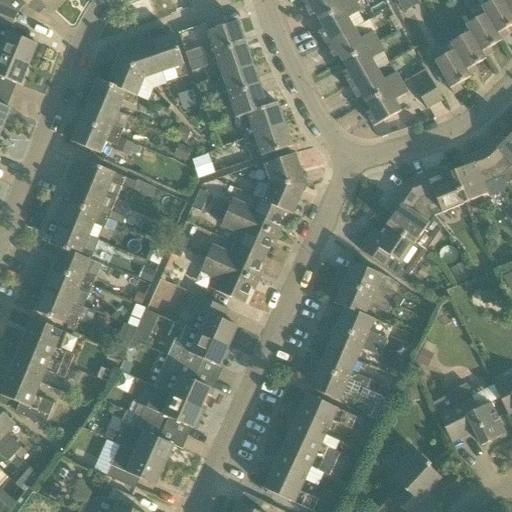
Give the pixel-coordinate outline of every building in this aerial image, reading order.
[(52,13),(64,0),(19,0),(28,8),(31,4),(37,10),(42,11),(46,7),(52,13)] [(355,1),(356,0),(309,0),(303,3),(311,17),(315,14),(320,21),(355,1)] [(397,0),(400,9),(418,3),(417,0),(397,0)] [(492,0),(481,7),(484,13),(485,13),(497,35),(498,34),(511,26),(511,15),(503,0),(492,0)] [(511,0),(503,0),(511,15),(511,0)] [(319,32),(327,45),(355,29),(349,18),(361,11),(355,1),(320,21),(324,29),(319,32)] [(0,53),(29,66),(38,45),(10,34),(18,12),(0,6),(0,53)] [(465,25),(469,31),(482,53),(482,52),(502,41),(498,34),(497,35),(485,13),(484,13),(465,25)] [(201,49),(204,57),(245,44),(238,22),(208,33),(212,46),(201,49)] [(355,29),(327,45),(334,58),(339,55),(343,63),(379,43),(373,32),(360,39),(355,29)] [(449,43),(454,50),(466,71),(467,71),(486,59),(482,52),(482,53),(469,31),(449,43)] [(174,35),(152,42),(162,73),(174,69),(178,79),(187,76),(174,35)] [(152,42),(121,53),(144,79),(162,73),(152,42)] [(343,73),(350,86),(378,71),(372,60),(384,53),(379,43),(343,63),(347,70),(343,73)] [(252,65),(245,44),(204,57),(207,67),(218,63),(222,75),(252,65)] [(201,48),(185,53),(186,54),(189,63),(204,57),(201,49),(201,48)] [(434,61),(450,89),(471,78),(467,71),(466,71),(454,50),(434,61)] [(0,77),(21,86),(29,66),(0,53),(0,77)] [(108,84),(107,84),(137,96),(144,79),(121,53),(108,84)] [(204,57),(189,63),(192,72),(207,67),(204,57)] [(260,86),(252,65),(222,75),(226,88),(216,92),(218,100),(260,86)] [(362,96),(367,104),(402,84),(396,73),(383,81),(378,71),(350,86),(358,99),(362,96)] [(133,106),(137,96),(107,84),(108,84),(97,79),(88,101),(118,113),(123,101),(133,106)] [(427,110),(443,101),(431,79),(415,88),(427,110)] [(402,84),(367,104),(371,111),(366,114),(373,128),(401,112),(394,102),(407,94),(402,84)] [(218,100),(222,109),(232,106),(236,117),(267,107),(260,86),(218,100)] [(179,94),(184,110),(199,105),(195,90),(179,94)] [(88,101),(80,122),(120,138),(123,129),(113,125),(118,113),(88,101)] [(278,103),(267,107),(236,117),(240,127),(250,123),(254,136),(285,125),(278,103)] [(0,129),(2,130),(11,110),(0,105),(0,129)] [(120,138),(80,122),(71,142),(101,155),(106,142),(116,147),(120,138)] [(285,125),(254,136),(259,148),(248,152),(251,161),(292,147),(285,125)] [(486,156),(501,178),(506,186),(511,180),(511,134),(507,139),(501,133),(491,143),(496,147),(486,156)] [(116,147),(114,151),(129,157),(134,144),(120,138),(116,147)] [(179,145),(174,158),(188,163),(192,150),(179,145)] [(209,155),(194,161),(200,179),(216,173),(209,155)] [(272,184),(306,186),(295,155),(265,165),(272,184)] [(462,169),(452,173),(465,204),(488,195),(484,185),(501,178),(486,156),(474,161),(472,156),(459,161),(462,169)] [(117,199),(122,187),(126,178),(86,162),(77,182),(117,199)] [(434,217),(465,204),(452,173),(442,177),(439,169),(426,174),(428,180),(410,187),(434,217)] [(117,199),(77,182),(68,203),(108,220),(117,199)] [(137,182),(134,191),(152,198),(156,189),(137,182)] [(286,212),(292,215),(306,186),(272,184),(264,202),(286,212)] [(393,216),(387,225),(415,244),(434,217),(410,187),(399,204),(394,200),(387,211),(393,216)] [(201,190),(197,200),(206,204),(210,194),(201,190)] [(275,235),(286,212),(264,202),(256,198),(252,208),(233,200),(227,214),(275,235)] [(202,213),(206,204),(197,200),(193,209),(202,213)] [(60,224),(89,237),(95,224),(105,228),(108,220),(68,203),(60,224)] [(275,235),(227,214),(222,226),(240,234),(235,245),(265,258),(275,235)] [(89,237),(60,224),(51,245),(61,250),(61,249),(91,261),(95,252),(85,248),(89,237)] [(360,251),(405,282),(425,253),(414,246),(415,244),(387,225),(381,234),(374,229),(366,241),(371,244),(365,253),(360,250),(360,251)] [(176,246),(185,250),(189,241),(180,236),(176,246)] [(265,258),(235,245),(231,254),(213,246),(207,260),(255,281),(265,258)] [(181,259),(185,250),(176,246),(172,255),(181,259)] [(53,270),(93,287),(97,277),(101,265),(91,261),(61,249),(61,250),(53,270)] [(207,260),(201,272),(200,271),(195,282),(244,304),(255,281),(207,260)] [(465,263),(452,270),(459,284),(473,277),(465,263)] [(336,280),(392,304),(396,295),(377,288),(382,275),(354,264),(348,276),(339,272),(336,280)] [(93,287),(53,270),(44,291),(74,303),(79,291),(89,295),(93,287)] [(336,305),(345,309),(374,321),(375,320),(365,316),(370,305),(388,313),(392,304),(336,280),(332,289),(341,293),(336,305)] [(74,303),(44,291),(35,312),(75,328),(79,319),(69,315),(74,303)] [(196,313),(189,329),(228,347),(238,327),(224,321),(229,310),(195,295),(189,310),(196,313)] [(327,325),(384,349),(388,340),(369,332),(374,321),(345,309),(340,320),(331,316),(327,325)] [(29,327),(20,348),(69,368),(74,357),(55,349),(62,332),(38,321),(35,329),(29,327)] [(115,344),(126,349),(135,329),(134,329),(125,325),(124,324),(115,344)] [(328,349),(357,362),(362,349),(380,357),(384,349),(327,325),(324,333),(333,337),(328,349)] [(170,358),(198,371),(203,360),(219,367),(228,347),(189,329),(180,349),(175,347),(170,358)] [(147,348),(152,336),(139,330),(134,342),(147,348)] [(64,380),(69,368),(20,348),(11,371),(41,384),(46,372),(64,380)] [(357,362),(328,349),(323,360),(314,356),(310,366),(367,390),(371,380),(352,372),(357,362)] [(160,390),(201,409),(210,388),(194,381),(198,371),(170,358),(165,369),(169,370),(160,390)] [(367,390),(310,366),(307,374),(316,378),(311,390),(340,402),(345,390),(363,397),(367,390)] [(34,410),(42,413),(49,416),(54,404),(36,396),(41,384),(11,371),(0,396),(20,404),(27,407),(34,410)] [(127,392),(133,379),(122,374),(116,386),(127,392)] [(511,378),(494,387),(508,415),(509,417),(511,415),(511,378)] [(417,384),(400,387),(402,404),(420,402),(417,384)] [(454,394),(444,399),(433,404),(452,443),(474,432),(482,447),(505,435),(490,404),(478,410),(466,385),(452,392),(454,394)] [(134,415),(166,429),(170,419),(192,429),(201,409),(160,390),(159,390),(150,410),(138,405),(134,415)] [(286,443),(345,470),(351,459),(321,445),(332,422),(366,437),(371,425),(308,395),(286,443)] [(370,418),(380,423),(391,402),(380,397),(370,418)] [(27,407),(20,404),(16,412),(21,417),(22,417),(27,407)] [(34,410),(27,407),(22,417),(30,420),(34,410)] [(0,442),(14,456),(21,447),(7,434),(16,424),(0,410),(0,442)] [(30,420),(37,424),(42,413),(34,410),(30,420)] [(49,416),(42,413),(37,424),(45,427),(49,416)] [(166,429),(134,415),(120,445),(165,466),(173,446),(161,440),(166,429)] [(9,461),(14,456),(0,442),(0,456),(1,455),(9,461)] [(286,443),(264,490),(312,511),(331,511),(333,507),(300,492),(311,468),(340,482),(345,470),(286,443)] [(165,466),(120,445),(106,476),(135,489),(140,479),(156,486),(165,466)] [(390,498),(405,511),(421,511),(432,501),(431,495),(429,492),(441,478),(429,467),(431,465),(419,454),(395,480),(401,486),(390,498)] [(23,491),(32,481),(24,474),(15,484),(23,491)] [(116,504),(112,511),(136,511),(131,510),(136,499),(112,488),(107,500),(116,504)] [(233,511),(283,511),(262,502),(257,511),(256,511),(238,503),(233,511)]
